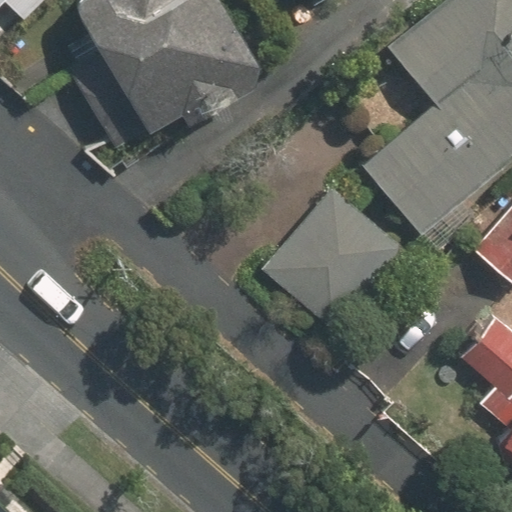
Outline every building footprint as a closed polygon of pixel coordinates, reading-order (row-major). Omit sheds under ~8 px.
[(0,0),(16,15),(29,0),(0,0)] [(71,0),(141,126),(177,106),(183,117),(263,73),(222,0),(71,0)] [(511,0),(437,0),(387,43),(434,99),(362,160),(418,226),(511,146),(511,0)] [(396,241),(332,188),(261,268),(330,323),(396,241)] [(511,194),(469,242),(511,279),(511,194)] [(511,303),(480,339),(449,311),(410,355),(444,385),(429,402),(457,427),(442,443),(490,485),(511,461),(511,303)] [(0,511),(47,511),(15,484),(0,501),(0,511)]
